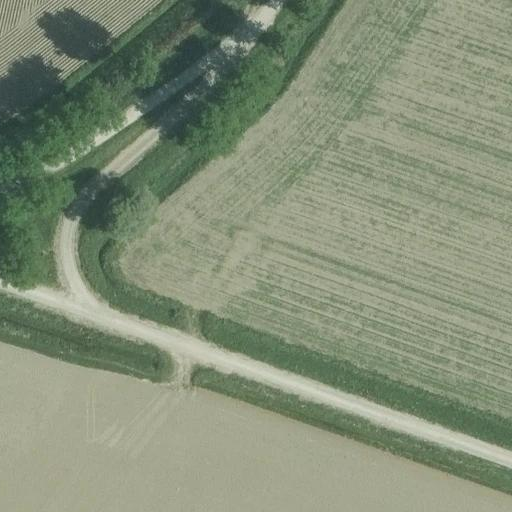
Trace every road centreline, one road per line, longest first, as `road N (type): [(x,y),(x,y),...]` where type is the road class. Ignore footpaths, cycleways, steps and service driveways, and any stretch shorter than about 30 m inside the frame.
road 1 (unclassified): [(511,460),(90,313)]
road 2 (unclassified): [(90,313),(68,267),(64,233),(76,199),(164,126),(240,41)]
road 3 (unclassified): [(0,190),(97,143),(240,41)]
